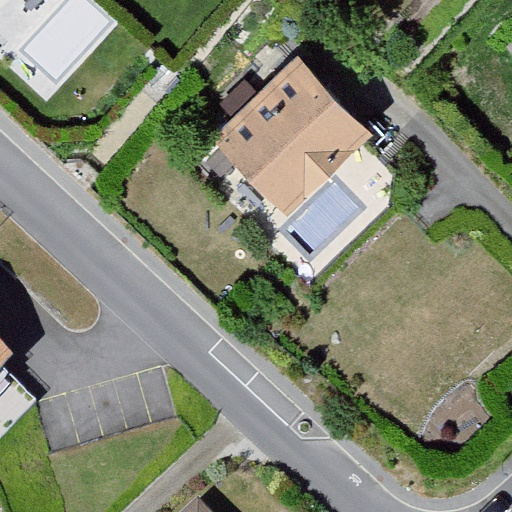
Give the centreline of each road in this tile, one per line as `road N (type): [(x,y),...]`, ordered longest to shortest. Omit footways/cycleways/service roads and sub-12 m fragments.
road 1 (residential): [(0,162),(373,511)]
road 2 (unknown): [(425,136),(511,227)]
